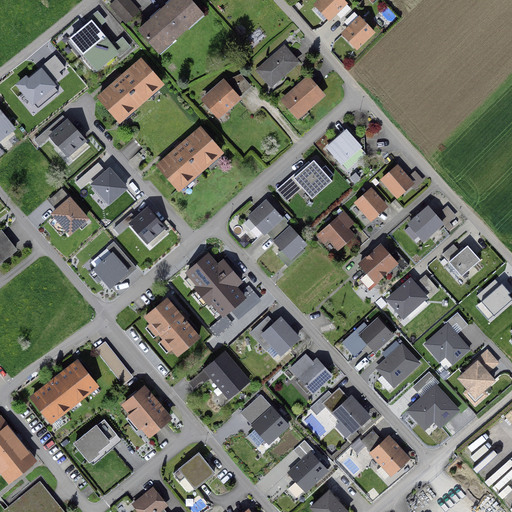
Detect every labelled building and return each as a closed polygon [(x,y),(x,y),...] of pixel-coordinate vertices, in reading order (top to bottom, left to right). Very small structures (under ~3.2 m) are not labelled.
[(125,23),(137,12),(126,0),(116,0),(110,6),(125,23)] [(201,14),(188,0),(173,0),(138,31),(157,53),(173,39),(174,40),(188,29),(186,27),(201,14)] [(328,16),(330,18),(345,4),(340,0),(319,0),(316,3),(318,5),(313,10),(322,20),(324,20),(328,16)] [(372,33),(358,18),(344,32),(358,47),(372,33)] [(90,23),(70,39),(83,54),(103,38),(90,23)] [(96,70),(116,54),(103,38),(83,54),(96,70)] [(269,85),(296,62),(284,48),(270,60),(269,58),(264,62),(266,64),(257,72),(269,85)] [(160,84),(140,61),(98,98),(118,121),(160,84)] [(26,75),(16,84),(34,104),(56,85),(41,68),(29,78),(26,75)] [(321,95),(315,89),(307,79),(282,100),(294,114),(302,107),(304,110),(321,95)] [(230,104),(237,98),(223,83),(203,101),(217,116),(223,110),(227,110),(230,108),(230,104)] [(0,142),(16,128),(0,110),(0,142)] [(68,122),(50,138),(66,157),(84,142),(68,122)] [(220,152),(200,129),(157,166),(177,189),(220,152)] [(339,163),(359,145),(346,131),(326,148),(339,163)] [(327,179),(312,161),(294,176),(308,194),(327,179)] [(102,167),(84,182),(103,204),(121,189),(102,167)] [(409,182),(396,167),(381,180),(394,195),(409,182)] [(383,205),(370,190),(355,203),(368,218),(383,205)] [(51,210),(69,231),(87,215),(69,195),(51,210)] [(397,214),(402,209),(394,199),(388,205),(397,214)] [(264,231),(270,237),(285,223),(287,222),(281,216),(279,218),(266,202),(244,222),(244,225),(250,231),(256,226),(262,233),(264,231)] [(147,208),(131,221),(147,240),(163,226),(147,208)] [(408,224),(422,240),(441,224),(427,208),(408,224)] [(325,236),(335,247),(350,234),(337,219),(317,236),(320,240),(325,236)] [(304,244),(285,223),(270,237),(288,258),(304,244)] [(0,261),(14,250),(0,232),(0,261)] [(468,245),(450,261),(463,274),(480,258),(468,245)] [(402,271),(408,265),(394,250),(388,256),(380,246),(359,264),(367,273),(361,278),(369,287),(386,272),(388,274),(397,266),(402,271)] [(93,266),(110,286),(129,270),(112,250),(93,266)] [(244,297),(210,254),(187,273),(221,315),(244,297)] [(411,277),(387,298),(403,315),(426,294),(411,277)] [(502,282),(481,301),(494,315),(511,299),(511,298),(508,294),(511,292),(502,282)] [(177,355),(198,337),(165,299),(144,317),(177,355)] [(301,339),(282,319),(264,336),(283,355),(301,339)] [(391,335),(377,320),(360,336),(373,351),(391,335)] [(447,324),(425,343),(440,360),(445,355),(452,364),(469,349),(447,324)] [(421,364),(404,348),(379,372),(396,389),(421,364)] [(227,400),(249,383),(225,353),(203,370),(227,400)] [(477,359),(458,376),(475,396),(494,379),(477,359)] [(311,393),(330,376),(316,360),(297,377),(311,393)] [(83,383),(89,378),(77,362),(31,398),(50,421),(89,390),(83,383)] [(457,413),(436,385),(407,408),(428,435),(457,413)] [(168,418),(143,389),(123,405),(148,435),(168,418)] [(336,390),(331,395),(327,391),(309,408),(314,413),(323,405),(331,415),(334,413),(341,421),(335,427),(345,438),(367,417),(349,398),(347,401),(336,390)] [(252,425),(268,442),(288,424),(272,407),(252,425)] [(1,417),(0,417),(0,471),(9,483),(37,461),(1,417)] [(105,422),(74,445),(89,464),(119,441),(105,422)] [(390,474),(406,459),(388,438),(371,453),(382,465),(377,470),(377,473),(382,478),(385,478),(390,474)] [(358,451),(363,447),(358,441),(353,446),(358,451)] [(311,452),(288,473),(304,490),(327,469),(311,452)] [(194,489),(213,473),(197,453),(172,474),(178,482),(184,477),(194,489)] [(64,511),(39,481),(0,511),(64,511)] [(164,505),(152,490),(134,504),(140,511),(165,511),(161,507),(164,505)] [(346,511),(331,494),(314,510),(315,511),(346,511)]
